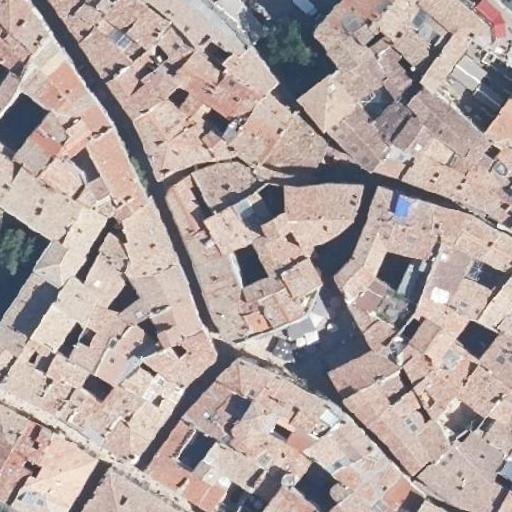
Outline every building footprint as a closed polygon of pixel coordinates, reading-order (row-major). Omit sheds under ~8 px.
[(0,0),(0,109),(22,83),(23,81),(27,72),(35,55),(38,44),(53,28),(41,11),(35,3),(32,0),(0,0)] [(58,0),(64,9),(83,36),(100,19),(117,0),(58,0)] [(95,55),(109,76),(114,72),(152,42),(157,36),(174,16),(165,9),(150,0),(117,0),(100,19),(83,36),(95,55)] [(234,47),(235,47),(237,48),(242,51),(252,41),(232,16),(214,0),(150,0),(165,9),(174,16),(176,14),(183,23),(200,42),(202,45),(216,35),(234,47)] [(319,30),(331,46),(387,0),(425,0),(456,25),(457,25),(458,25),(473,5),(467,0),(338,0),(317,24),(319,30)] [(339,54),(347,63),(349,66),(367,54),(376,47),(380,52),(389,44),(400,35),(433,66),(439,59),(457,71),(481,38),(488,44),(493,37),(493,36),(494,35),(491,21),(484,15),(473,5),(458,25),(457,25),(456,25),(425,0),(387,0),(331,46),(339,54)] [(177,73),(197,47),(200,42),(183,23),(176,14),(174,16),(157,36),(172,51),(162,59),(165,63),(168,67),(177,73)] [(0,378),(19,389),(42,402),(57,371),(50,368),(51,364),(60,346),(58,345),(80,313),(89,319),(103,289),(86,276),(78,269),(89,252),(87,251),(108,216),(106,214),(94,200),(86,196),(60,182),(44,171),(60,150),(69,155),(71,154),(88,137),(96,131),(115,120),(91,87),(87,81),(65,47),(63,45),(53,28),(38,44),(35,55),(27,72),(23,81),(54,106),(19,150),(0,136),(0,378)] [(397,135),(419,152),(436,127),(488,162),(504,144),(490,130),(487,128),(488,126),(511,90),(511,60),(503,55),(496,50),(488,44),(481,38),(457,71),(439,59),(433,66),(400,35),(389,44),(380,52),(376,47),(367,54),(349,66),(347,63),(316,86),(306,93),(342,136),(347,141),(373,166),(377,160),(397,135)] [(230,61),(227,65),(237,71),(264,90),(279,79),(280,76),(265,58),(252,41),(242,51),(237,48),(235,47),(226,57),(230,61)] [(135,112),(135,113),(184,79),(177,73),(168,67),(165,63),(162,59),(152,42),(114,72),(109,76),(125,98),(125,99),(135,112)] [(237,71),(227,65),(197,47),(177,73),(184,79),(135,113),(144,134),(150,146),(151,148),(150,149),(161,175),(181,165),(189,162),(198,158),(243,149),(260,165),(274,145),(295,112),(300,108),(299,105),(291,93),(291,92),(280,76),(279,79),(264,90),(237,71)] [(436,127),(419,152),(405,174),(432,184),(467,197),(488,204),(502,214),(511,220),(511,186),(510,184),(511,181),(511,90),(488,126),(487,128),(490,130),(504,144),(488,162),(436,127)] [(303,118),(295,112),(274,145),(260,165),(267,172),(272,178),(286,179),(296,179),(297,171),(313,173),(313,172),(329,142),(329,141),(329,140),(328,140),(303,118)] [(96,131),(88,137),(104,170),(92,176),(86,164),(71,154),(69,155),(60,150),(44,171),(60,182),(86,196),(94,200),(106,214),(108,216),(118,209),(123,215),(124,214),(150,194),(139,172),(121,136),(115,120),(96,131)] [(405,174),(419,152),(397,135),(377,160),(373,166),(392,171),(405,174)] [(267,172),(260,165),(243,149),(198,158),(189,162),(216,209),(249,192),(274,234),(295,223),(306,244),(332,235),(338,231),(345,227),(355,216),(364,200),(366,182),(339,180),(330,180),(312,182),(313,173),(297,171),(296,179),(286,179),(289,203),(276,211),(259,186),(272,178),(267,172)] [(231,334),(233,336),(235,337),(237,338),(240,338),(244,339),(276,325),(310,311),(311,311),(315,303),(317,300),(326,282),(325,281),(306,244),(295,223),(274,234),(249,192),(216,209),(189,162),(181,165),(161,175),(167,189),(172,202),(195,257),(209,297),(214,309),(221,324),(231,334)] [(372,211),(426,223),(436,199),(408,190),(383,183),(383,184),(372,211)] [(152,193),(150,194),(124,214),(131,236),(128,238),(110,227),(109,227),(101,244),(108,249),(113,251),(110,257),(136,272),(180,260),(178,254),(167,228),(152,193)] [(426,223),(414,251),(436,257),(430,276),(425,289),(449,300),(480,314),(511,270),(511,232),(506,229),(497,224),(488,219),(473,210),(436,199),(426,223)] [(426,223),(372,211),(362,235),(355,252),(345,263),(337,272),(378,345),(331,369),(337,380),(345,394),(397,365),(404,361),(388,339),(403,324),(415,311),(425,289),(430,276),(436,257),(414,251),(426,223)] [(86,276),(103,289),(89,319),(72,352),(93,365),(97,367),(110,338),(116,341),(135,318),(136,318),(154,308),(191,290),(183,266),(180,260),(136,272),(110,257),(113,251),(108,249),(99,262),(95,259),(86,276)] [(511,270),(480,314),(503,326),(511,329),(511,270)] [(388,339),(404,361),(416,381),(425,397),(434,412),(437,416),(458,391),(482,408),(485,410),(487,410),(502,394),(508,387),(511,381),(511,329),(503,326),(480,314),(449,300),(425,289),(415,311),(425,315),(411,335),(403,324),(388,339)] [(200,313),(191,290),(154,308),(164,335),(160,337),(136,318),(135,318),(116,341),(110,338),(97,367),(117,379),(146,352),(174,339),(183,334),(204,324),(201,318),(200,313)] [(174,339),(146,352),(161,364),(187,384),(201,371),(217,356),(218,354),(218,350),(210,335),(204,324),(183,334),(190,346),(182,351),(174,339)] [(57,371),(42,402),(64,414),(78,423),(103,440),(124,410),(131,415),(147,394),(139,390),(161,364),(146,352),(117,379),(103,398),(89,390),(90,388),(82,383),(93,365),(72,352),(60,346),(51,364),(50,368),(57,371)] [(184,413),(217,431),(236,443),(254,455),(267,463),(278,469),(299,441),(312,450),(322,457),(334,468),(344,462),(377,442),(339,402),(310,387),(307,385),(279,369),(240,353),(222,371),(203,392),(184,413)] [(161,364),(139,390),(147,394),(172,407),(178,397),(186,385),(187,384),(161,364)] [(392,398),(411,385),(397,365),(345,394),(359,408),(370,418),(392,398)] [(414,468),(419,472),(452,441),(437,416),(434,412),(426,417),(426,416),(425,416),(422,408),(414,404),(425,397),(416,381),(411,385),(392,398),(370,418),(384,432),(394,444),(414,468)] [(511,381),(508,387),(502,394),(503,395),(511,397),(511,381)] [(470,425),(474,428),(488,411),(487,410),(485,410),(482,408),(458,391),(437,416),(452,441),(454,439),(470,425)] [(124,410),(103,440),(119,450),(135,460),(157,429),(161,424),(172,407),(147,394),(131,415),(124,410)] [(488,411),(499,416),(511,422),(511,397),(503,395),(502,394),(487,410),(488,411)] [(0,470),(21,433),(30,415),(0,397),(0,470)] [(474,428),(487,436),(499,416),(488,411),(474,428)] [(213,507),(218,511),(234,511),(236,509),(220,496),(227,484),(216,478),(224,467),(252,485),(267,463),(254,455),(236,443),(217,431),(184,413),(173,428),(146,466),(164,478),(189,493),(213,507)] [(39,458),(56,429),(43,422),(30,415),(21,433),(0,470),(0,491),(2,492),(15,499),(28,478),(33,469),(34,467),(25,462),(25,461),(25,460),(29,452),(39,458)] [(511,422),(499,416),(487,436),(498,443),(511,451),(511,422)] [(454,439),(479,463),(456,497),(490,511),(511,511),(511,451),(498,443),(487,436),(474,428),(470,425),(454,439)] [(58,493),(71,501),(72,501),(98,455),(81,444),(56,429),(39,458),(45,461),(39,473),(33,469),(28,478),(58,493)] [(455,497),(456,497),(479,463),(454,439),(452,441),(419,472),(441,487),(455,497)] [(278,469),(267,463),(252,485),(236,509),(234,511),(362,511),(401,472),(389,456),(379,443),(377,442),(344,462),(334,468),(322,457),(312,450),(299,441),(278,469)] [(34,467),(39,458),(29,452),(25,460),(25,461),(25,462),(34,467)] [(34,467),(33,469),(39,473),(45,461),(39,458),(34,467)] [(189,511),(174,502),(112,463),(81,511),(189,511)] [(416,511),(428,497),(416,485),(401,472),(362,511),(416,511)] [(36,510),(39,511),(63,511),(71,501),(58,493),(28,478),(15,499),(36,510)] [(457,511),(455,511),(441,504),(429,498),(428,497),(416,511),(457,511)]
